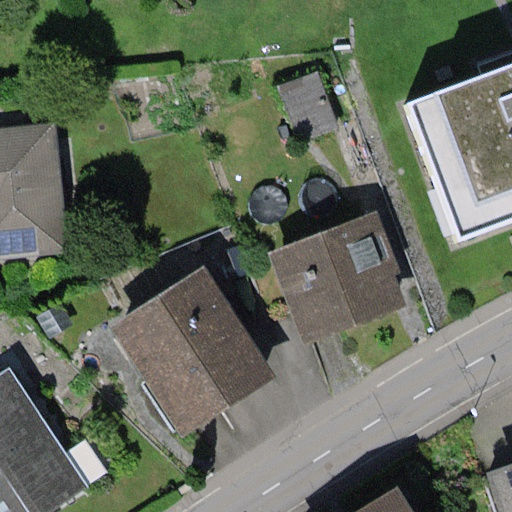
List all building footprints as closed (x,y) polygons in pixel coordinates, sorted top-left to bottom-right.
[(511,65),(409,105),(461,241),(511,221),(511,65)] [(53,136),(0,141),(0,270),(66,264),(53,136)] [(370,220),(277,252),(308,342),(401,310),(370,220)] [(200,281),(121,332),(187,433),(266,383),(200,281)] [(15,370),(0,379),(0,511),(82,511),(98,502),(15,370)] [(511,511),(511,480),(495,486),(503,511),(511,511)]
